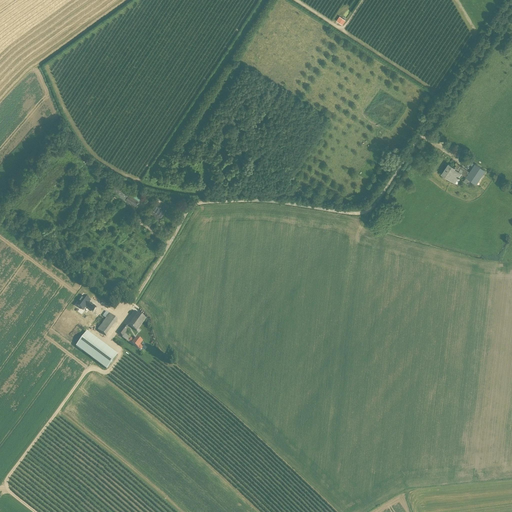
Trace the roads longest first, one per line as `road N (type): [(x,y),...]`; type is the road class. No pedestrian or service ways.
road 1 (unclassified): [(134,299),(196,203),(257,200),(349,212),(372,206),(511,2)]
road 2 (track): [(139,263),(114,246),(67,238),(32,214),(52,186),(71,198)]
road 3 (track): [(41,219),(79,166),(100,173),(61,231)]
